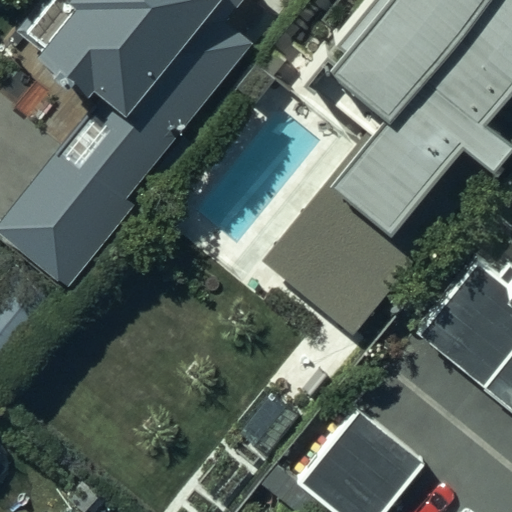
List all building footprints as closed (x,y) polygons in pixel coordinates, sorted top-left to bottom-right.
[(75,91),(0,184),(0,203),(53,245),(249,0),(28,0),(2,32),(75,91)] [(361,125),(258,254),(351,328),(506,134),(476,111),(511,65),(511,0),(352,0),(325,34),(334,40),(327,49),(318,42),(295,71),(361,125)] [(68,89),(2,38),(0,41),(0,82),(46,118),(68,89)] [(12,261),(0,274),(0,366),(2,368),(59,301),(12,261)] [(511,291),(511,292),(484,270),(424,349),(511,415),(511,291)] [(356,401),(292,476),(334,511),(376,511),(422,459),(356,401)]
